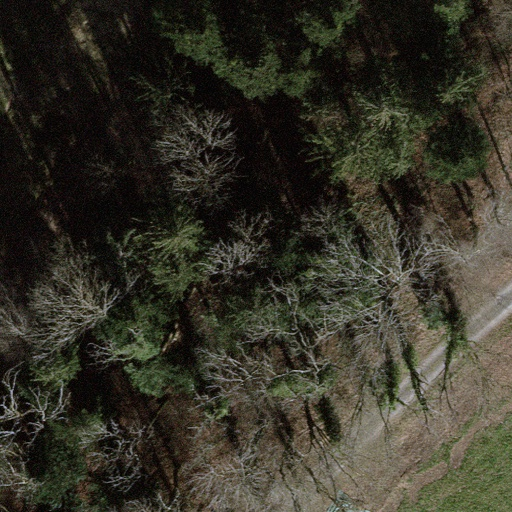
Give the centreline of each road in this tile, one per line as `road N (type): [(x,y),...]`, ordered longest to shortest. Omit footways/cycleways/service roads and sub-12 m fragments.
road 1 (track): [(511,290),(381,411),(291,511)]
road 2 (track): [(150,0),(23,280)]
